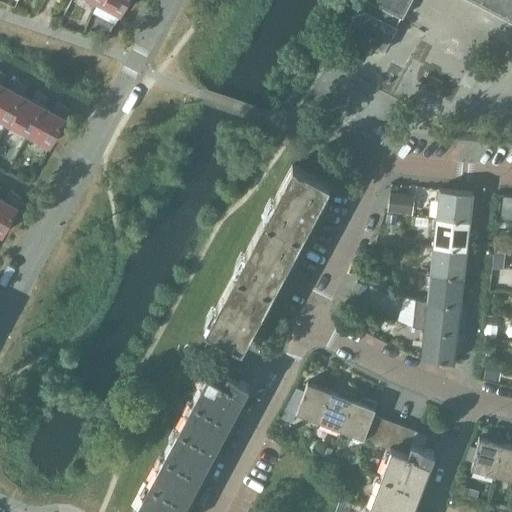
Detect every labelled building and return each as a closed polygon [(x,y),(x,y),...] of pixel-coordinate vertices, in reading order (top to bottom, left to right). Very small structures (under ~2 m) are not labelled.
[(99,0),(99,2),(121,13),(127,0),(99,0)] [(511,0),(363,0),(346,33),(383,53),(402,18),(411,0),(474,0),(511,19),(511,0)] [(1,84),(0,84),(0,117),(8,122),(22,95),(22,96),(27,86),(17,78),(10,89),(1,84)] [(22,96),(22,95),(8,122),(29,133),(43,107),(48,98),(38,89),(32,101),(22,96)] [(69,109),(59,101),(53,112),(43,107),(29,133),(50,145),(64,119),(64,118),(69,109)] [(328,184),(292,165),(262,219),(299,239),(328,184)] [(439,189),(436,218),(469,221),(473,193),(439,189)] [(0,198),(0,232),(3,234),(17,208),(16,208),(21,198),(11,190),(5,201),(0,198)] [(390,192),(387,211),(409,214),(411,203),(404,202),(405,194),(390,192)] [(433,246),(466,249),(469,221),(436,218),(433,246)] [(262,219),(233,274),(270,293),(299,239),(262,219)] [(463,277),(466,249),(433,246),(430,274),(463,277)] [(505,253),(494,252),(492,268),(503,269),(505,253)] [(270,293),(233,274),(204,329),(231,343),(237,347),(237,346),(241,348),(270,293)] [(430,274),(427,302),(460,305),(463,277),(430,274)] [(427,302),(423,330),(457,333),(460,305),(427,302)] [(457,333),(423,330),(420,358),(454,362),(457,333)] [(222,383),(227,374),(231,366),(216,358),(207,375),(222,383)] [(181,511),(249,386),(227,374),(222,383),(206,375),(133,511),(181,511)] [(296,413),(318,421),(330,390),(307,381),(296,413)] [(330,390),(318,421),(340,430),(352,399),(330,390)] [(340,430),(363,438),(372,416),(375,407),(352,399),(340,430)] [(382,420),(372,416),(363,438),(374,442),(382,420)] [(393,425),(382,420),(374,442),(385,446),(393,425)] [(385,446),(390,448),(391,447),(397,449),(404,429),(393,425),(385,446)] [(413,436),(415,436),(416,433),(404,429),(397,449),(406,453),(413,436)] [(391,447),(390,448),(365,511),(411,511),(434,454),(423,450),(424,439),(415,436),(413,436),(406,453),(397,449),(391,447)] [(471,469),(494,475),(502,443),(479,437),(471,469)] [(494,475),(511,479),(511,445),(502,443),(494,475)]
